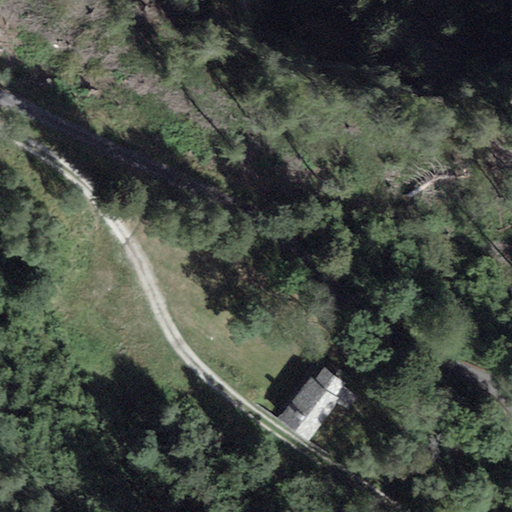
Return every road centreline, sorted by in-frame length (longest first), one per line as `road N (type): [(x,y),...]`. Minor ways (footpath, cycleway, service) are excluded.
road 1 (unclassified): [(511,388),(420,357),(254,207),(0,93)]
road 2 (track): [(0,134),(62,170),(121,224),(193,363),(383,511)]
